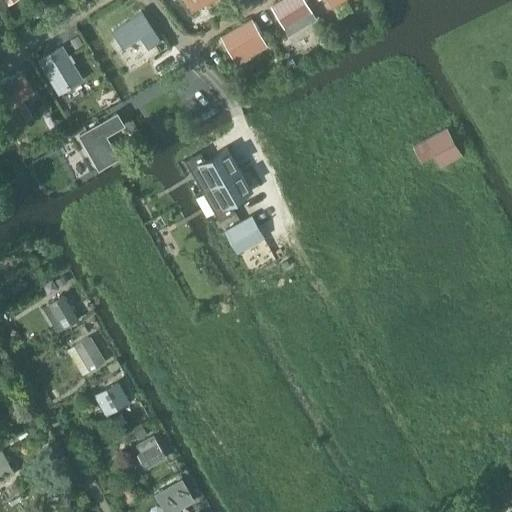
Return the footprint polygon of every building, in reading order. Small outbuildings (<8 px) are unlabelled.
[(310,12),(303,0),(283,0),(273,6),(285,27),(298,19),(310,12)] [(128,19),(112,30),(124,47),(140,36),(148,48),(161,39),(141,10),(128,19)] [(262,46),(248,20),(222,35),(234,55),(248,47),(251,53),(262,46)] [(347,28),(337,34),(343,45),(353,39),(347,28)] [(77,36),(71,39),(76,47),(82,43),(77,36)] [(62,46),(40,59),(59,90),(80,77),(62,46)] [(0,84),(0,86),(22,123),(32,117),(22,100),(34,93),(22,72),(0,84)] [(117,112),(80,134),(99,168),(119,156),(106,135),(124,124),(117,112)] [(428,139),(415,146),(422,159),(435,152),(442,164),(460,154),(446,128),(428,139)] [(82,165),(69,138),(43,152),(54,174),(66,167),(68,172),(82,165)] [(200,149),(185,159),(202,189),(239,168),(226,146),(206,158),(200,149)] [(239,168),(202,189),(220,220),(235,211),(232,206),(230,202),(251,190),(239,168)] [(251,216),(225,230),(232,241),(257,226),(251,216)] [(257,226),(232,241),(238,251),(263,236),(257,226)] [(52,275),(60,271),(54,261),(50,264),(45,255),(26,266),(38,288),(54,279),(52,275)] [(63,275),(55,280),(60,286),(67,282),(63,275)] [(64,294),(48,303),(63,328),(79,318),(64,294)] [(100,333),(95,325),(89,328),(93,336),(100,333)] [(90,336),(75,345),(90,370),(105,361),(90,336)] [(117,359),(107,365),(111,371),(120,365),(117,359)] [(117,380),(100,389),(112,411),(129,401),(117,380)] [(143,426),(135,430),(139,438),(147,434),(143,426)] [(153,435),(137,444),(141,452),(148,466),(165,457),(153,435)] [(0,450),(0,481),(15,473),(2,450),(0,450)] [(182,477),(154,493),(165,511),(173,511),(195,500),(182,477)]
